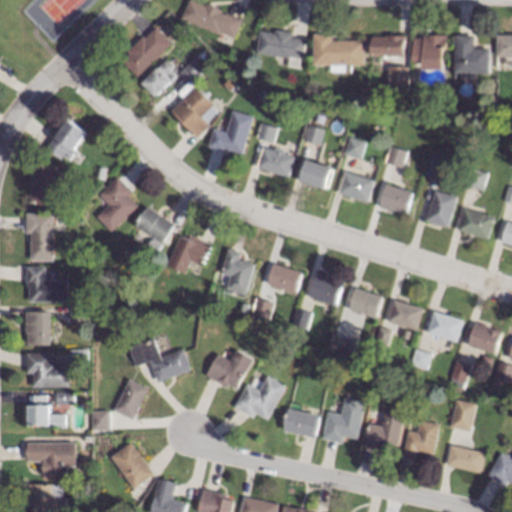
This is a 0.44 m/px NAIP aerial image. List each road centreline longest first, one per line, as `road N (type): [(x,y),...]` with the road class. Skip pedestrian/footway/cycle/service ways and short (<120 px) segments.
road 1 (residential): [(511,290),(192,191),(63,62)]
road 2 (residential): [(196,438),(462,511)]
road 3 (residential): [(128,0),(9,121),(0,145)]
